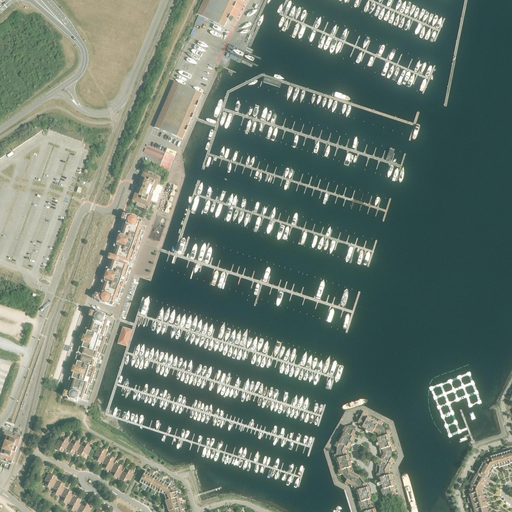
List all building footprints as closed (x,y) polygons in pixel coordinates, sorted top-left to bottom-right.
[(203,0),(197,15),(223,28),(229,16),(235,3),(237,0),(203,0)] [(237,0),(235,3),(229,16),(235,18),(241,6),(244,0),(237,0)] [(282,83),(265,77),(263,82),(280,88),(282,83)] [(154,128),(182,140),(202,94),(174,82),(154,128)] [(165,153),(146,145),(145,147),(164,155),(165,153)] [(144,149),(143,152),(162,160),(164,156),(144,149)] [(138,189),(137,189),(133,199),(147,204),(149,199),(156,202),(162,187),(155,184),(156,181),(142,175),(139,184),(140,185),(138,189)] [(110,255),(109,255),(107,260),(109,260),(96,295),(96,294),(94,300),(99,302),(99,303),(102,304),(102,305),(105,306),(106,305),(109,306),(110,304),(111,303),(114,304),(116,298),(117,299),(121,288),(123,289),(127,277),(125,277),(129,265),(118,261),(118,260),(128,264),(128,263),(130,263),(133,253),(135,253),(139,241),(138,241),(141,230),(140,230),(142,224),(138,223),(138,222),(139,219),(136,218),(135,217),(133,216),(132,217),(129,216),(128,217),(123,215),(121,220),(123,221),(110,255)] [(78,353),(81,354),(80,357),(77,356),(65,392),(64,392),(63,397),(68,398),(67,399),(77,402),(78,399),(82,400),(84,395),(86,396),(108,327),(106,326),(108,320),(104,319),(105,316),(96,313),(95,314),(90,312),(89,317),(78,353)] [(122,327),(117,344),(126,347),(131,330),(122,327)] [(70,345),(62,342),(59,350),(68,353),(70,345)] [(384,454),(381,459),(390,464),(393,459),(391,458),(392,451),(394,451),(392,446),(390,446),(387,436),(389,436),(388,431),(386,431),(381,426),(382,424),(378,422),(377,423),(367,418),(368,416),(362,413),(362,414),(356,416),(358,422),(357,423),(363,425),(362,427),(366,429),(365,431),(365,432),(365,433),(366,433),(367,433),(368,431),(372,433),(373,431),(377,433),(379,438),(377,439),(378,443),(376,444),(375,445),(376,445),(376,446),(377,446),(379,445),(380,450),(382,449),(384,454)] [(346,480),(345,482),(354,487),(356,492),(357,491),(361,502),(359,502),(361,511),(374,511),(374,510),(372,510),(369,500),(371,499),(369,495),(371,494),(372,494),(372,493),(372,492),(371,492),(369,492),(367,488),(365,488),(364,484),(362,485),(358,479),(359,477),(350,473),(349,468),(351,467),(349,463),(351,462),(352,462),(352,461),(352,460),(351,460),(349,461),(347,456),(345,457),(344,452),(346,448),(348,449),(350,445),(352,446),(353,446),(353,445),(354,445),(354,444),(353,443),(351,442),(354,438),(352,437),(355,432),(353,425),(346,427),(345,427),(342,433),(344,434),(339,443),(337,442),(335,447),(337,448),(336,455),(334,455),(335,460),(337,460),(340,470),(338,470),(340,475),(342,475),(346,480)] [(0,457),(12,462),(12,461),(21,436),(11,433),(3,430),(0,438),(0,440),(2,442),(2,443),(1,448),(0,448),(0,447),(0,457)] [(57,450),(59,451),(66,439),(64,438),(61,442),(59,441),(55,448),(57,449),(57,450)] [(63,449),(66,450),(70,443),(67,442),(68,440),(66,439),(59,451),(61,453),(63,449)] [(68,453),(70,454),(77,441),(74,440),(72,445),(70,443),(66,450),(68,452),(68,453)] [(74,451),(77,453),(81,446),(78,444),(79,443),(77,441),(70,454),(72,455),(74,451)] [(78,455),(81,456),(88,444),(85,443),(83,447),(81,446),(77,453),(79,454),(78,455)] [(88,444),(81,456),(83,458),(85,454),(88,455),(92,448),(89,447),(90,445),(88,444)] [(95,461),(97,462),(104,450),(102,448),(101,450),(98,449),(94,456),(97,457),(95,461)] [(511,451),(511,452),(511,451),(508,452),(506,448),(502,449),(503,453),(500,454),(497,455),(496,451),(492,452),(493,456),(490,457),(490,458),(485,459),(483,463),(482,463),(481,466),(477,464),(475,468),(479,470),(477,473),(480,475),(485,477),(488,479),(490,476),(493,478),(494,476),(491,474),(490,473),(493,469),(498,467),(498,468),(502,467),(503,471),(507,469),(506,466),(509,465),(509,464),(511,462),(511,451)] [(100,462),(103,464),(106,456),(104,455),(106,451),(104,450),(97,462),(100,463),(100,462)] [(103,469),(105,470),(112,457),(110,456),(109,458),(106,456),(103,464),(105,465),(103,469)] [(108,470),(111,471),(114,464),(112,463),(114,459),(112,457),(105,470),(108,471),(108,470)] [(391,499),(394,498),(391,487),(393,487),(390,475),(388,476),(386,471),(389,466),(380,461),(377,466),(379,467),(378,474),(376,474),(378,479),(380,479),(381,483),(377,484),(376,484),(376,485),(376,486),(377,486),(378,486),(382,485),(383,489),(381,490),(384,501),(388,500),(391,499)] [(111,476),(113,478),(120,465),(118,464),(117,466),(114,464),(111,471),(113,473),(111,476)] [(116,478),(119,479),(123,472),(120,471),(122,466),(120,465),(113,478),(116,479),(116,478)] [(120,481),(123,483),(130,470),(127,469),(125,473),(123,472),(119,479),(121,480),(120,481)] [(130,470),(123,483),(125,484),(127,480),(130,482),(134,475),(131,473),(132,472),(130,470)] [(181,511),(181,510),(185,509),(183,505),(180,506),(179,503),(179,502),(179,503),(178,500),(182,498),(180,494),(177,495),(176,492),(175,492),(173,488),(169,486),(170,485),(169,485),(171,481),(169,480),(167,484),(165,482),(164,482),(162,480),(164,477),(160,475),(158,478),(155,477),(152,475),(154,472),(150,470),(148,473),(145,472),(144,475),(141,480),(139,483),(142,485),(140,488),(144,490),(146,487),(149,488),(152,490),(150,493),(154,495),(156,492),(159,493),(164,495),(166,501),(165,501),(166,504),(162,505),(163,510),(167,508),(168,511),(169,511),(181,511)] [(45,487),(47,488),(54,475),(51,474),(51,475),(48,474),(44,481),(47,482),(45,487)] [(50,487),(53,489),(56,482),(54,480),(56,477),(54,475),(47,488),(49,489),(50,487)] [(486,507),(485,504),(489,502),(488,498),(484,499),(483,496),(482,496),(481,491),(483,486),(484,486),(488,488),(489,486),(485,484),(487,481),(476,475),(474,478),(471,476),(469,480),(472,482),(470,485),(471,485),(469,490),(470,494),(469,494),(470,498),(467,499),(468,503),(472,502),(473,505),(472,505),(473,505),(474,508),(470,509),(470,511),(487,511),(486,507)] [(53,494),(55,496),(62,483),(59,482),(59,483),(56,482),(53,489),(55,490),(53,494)] [(58,495),(61,497),(65,489),(62,488),(64,484),(62,483),(55,496),(57,497),(58,495)] [(61,502),(63,503),(70,491),(67,490),(67,491),(65,489),(61,497),(63,498),(61,502)] [(66,503),(69,504),(73,497),(70,496),(72,492),(70,491),(63,503),(65,505),(66,503)] [(69,510),(71,511),(78,499),(76,497),(75,498),(73,497),(69,504),(71,506),(69,510)] [(73,511),(74,511),(76,511),(81,505),(78,504),(80,500),(78,499),(71,511),(72,511),(73,511)] [(83,511),(87,504),(85,503),(83,506),(81,505),(76,511),(83,511)]
